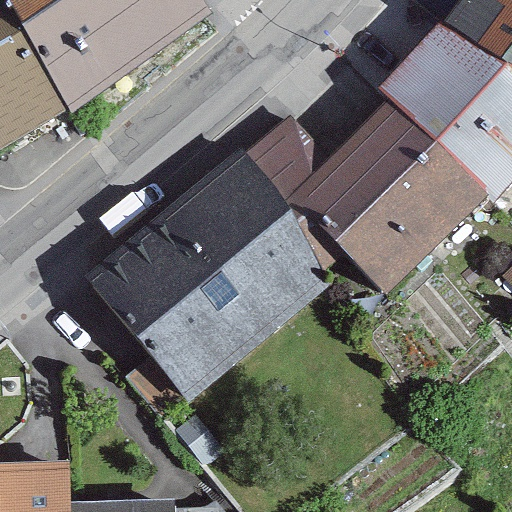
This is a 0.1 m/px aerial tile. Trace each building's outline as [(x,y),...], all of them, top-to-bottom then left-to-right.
[(225,0),(0,0),(0,2),(70,120),(75,128),(240,18),(225,0)] [(511,0),(459,0),(443,23),(511,67),(511,0)] [(0,2),(0,161),(70,120),(0,2)] [(377,91),(384,101),(487,197),(511,173),(511,67),(443,23),(377,91)] [(292,108),(245,143),(349,262),(385,288),(487,197),(384,101),(331,150),(292,108)] [(245,143),(84,282),(187,401),(349,262),(245,143)] [(70,461),(0,463),(0,511),(71,511),(72,502),(70,461)] [(175,511),(175,500),(72,502),(71,511),(175,511)]
